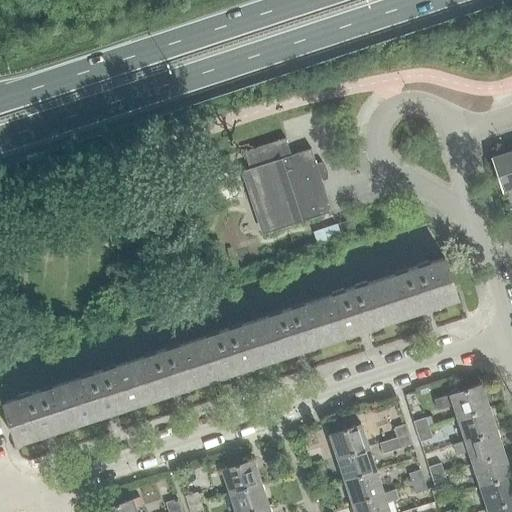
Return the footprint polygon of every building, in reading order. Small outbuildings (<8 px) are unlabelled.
[(320,181),(325,179),(326,177),(326,174),(325,172),(325,170),(324,168),(323,166),(321,164),(320,162),(314,164),(309,149),(276,160),(270,143),(243,152),(248,169),(244,170),(264,233),(330,211),(320,181)] [(501,191),(511,187),(511,149),(490,157),(501,191)] [(336,224),(312,232),(316,244),(340,236),(336,224)] [(379,278),(392,319),(455,298),(442,257),(379,278)] [(316,298),(329,339),(392,319),(379,278),(316,298)] [(253,319),(266,360),(329,339),(316,298),(253,319)] [(190,339),(203,380),(266,360),(253,319),(190,339)] [(140,401),(203,380),(190,339),(127,360),(140,401)] [(63,380),(77,421),(140,401),(127,360),(63,380)] [(77,421),(63,380),(0,401),(14,442),(77,421)] [(480,384),(448,395),(433,400),(437,409),(451,405),(456,418),(488,407),(480,384)] [(488,407),(456,418),(463,440),(495,430),(488,407)] [(413,421),(416,432),(429,428),(426,417),(413,421)] [(328,434),(336,457),(366,447),(359,424),(328,434)] [(408,434),(405,424),(392,428),(396,438),(408,434)] [(432,438),(429,428),(416,432),(419,442),(432,438)] [(467,451),(471,463),(503,453),(495,430),(463,440),(452,444),(455,455),(467,451)] [(408,434),(396,438),(387,441),(390,451),(411,444),(408,434)] [(336,457),(343,480),(374,470),(366,447),(336,457)] [(503,453),(471,463),(478,487),(510,476),(503,453)] [(219,470),(227,493),(259,483),(251,459),(219,470)] [(428,467),(431,477),(444,473),(440,463),(428,467)] [(381,492),(374,470),(343,480),(351,502),(381,492)] [(410,484),(423,480),(420,470),(407,474),(410,484)] [(447,483),(444,473),(431,477),(434,487),(447,483)] [(478,487),(485,509),(511,500),(511,480),(510,476),(478,487)] [(423,480),(410,484),(414,493),(426,489),(423,480)] [(227,493),(233,511),(248,511),(267,506),(259,483),(227,493)] [(351,502),(353,511),(387,511),(385,503),(396,499),(393,490),(381,493),(381,492),(351,502)] [(200,502),(197,492),(185,496),(188,506),(200,502)] [(100,511),(134,511),(130,499),(99,509),(100,511)] [(167,511),(169,511),(180,509),(176,499),(164,503),(167,511)] [(511,511),(511,500),(485,509),(486,511),(511,511)] [(188,506),(189,511),(203,511),(200,502),(188,506)]
